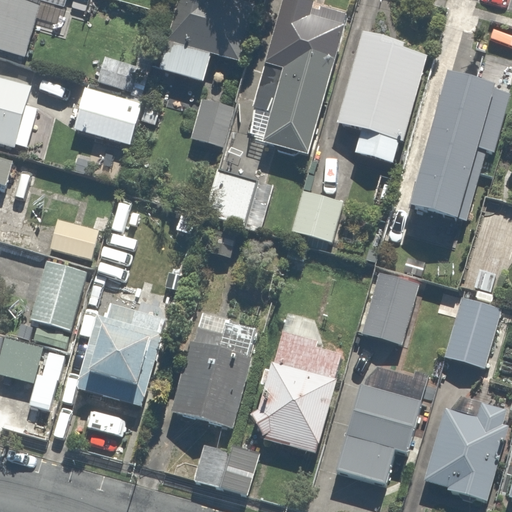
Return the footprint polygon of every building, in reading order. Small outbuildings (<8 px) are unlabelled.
[(15,0),(0,0),(0,61),(31,70),(47,8),(15,0)] [(349,21),(285,4),(262,120),(273,122),(267,155),(315,164),(349,21)] [(213,68),(242,72),(247,32),(171,23),(164,81),(211,87),(213,68)] [(430,59),(369,40),(341,132),(362,139),(355,163),(395,175),(430,59)] [(0,151),(35,160),(50,100),(3,88),(7,71),(0,68),(0,151)] [(507,98),(447,81),(407,222),(468,239),(507,98)] [(139,103),(92,91),(79,140),(126,153),(139,103)] [(241,115),(205,102),(189,145),(225,159),(241,115)] [(0,196),(11,199),(20,166),(0,160),(0,196)] [(210,226),(249,234),(251,223),(270,227),(279,189),(220,176),(210,226)] [(345,204),(308,195),(296,240),(333,249),(345,204)] [(105,232),(63,219),(51,257),(93,270),(105,232)] [(137,255),(108,246),(91,297),(120,306),(137,255)] [(86,274),(50,265),(32,334),(68,344),(86,274)] [(419,291),(372,279),(356,341),(404,353),(419,291)] [(506,316),(464,306),(448,368),(489,379),(506,316)] [(72,399),(147,421),(172,340),(159,336),(164,322),(113,307),(107,326),(95,322),(72,399)] [(248,408),(265,338),(232,330),(229,341),(200,334),(178,426),(234,440),(242,406),(248,408)] [(323,465),(350,357),(283,340),(255,448),(323,465)] [(70,358),(23,345),(9,342),(0,375),(0,378),(31,386),(25,412),(54,419),(70,358)] [(420,397),(359,385),(341,484),(402,495),(420,397)] [(476,420),(448,413),(426,491),(495,510),(511,447),(511,414),(480,405),(476,420)] [(231,459),(201,451),(191,488),(251,505),(264,457),(234,449),(231,459)]
